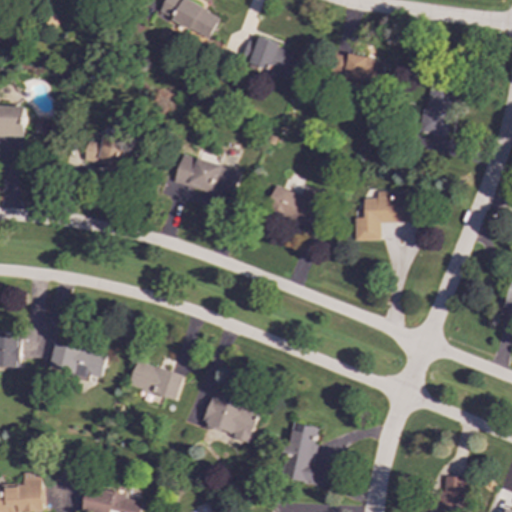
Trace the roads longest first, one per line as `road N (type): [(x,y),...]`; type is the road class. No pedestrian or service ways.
road 1 (residential): [(0,273),(171,307),(511,440)]
road 2 (residential): [(511,380),(178,249),(0,217)]
road 3 (residential): [(372,511),(386,444),(511,101)]
road 4 (residential): [(511,25),(337,0)]
